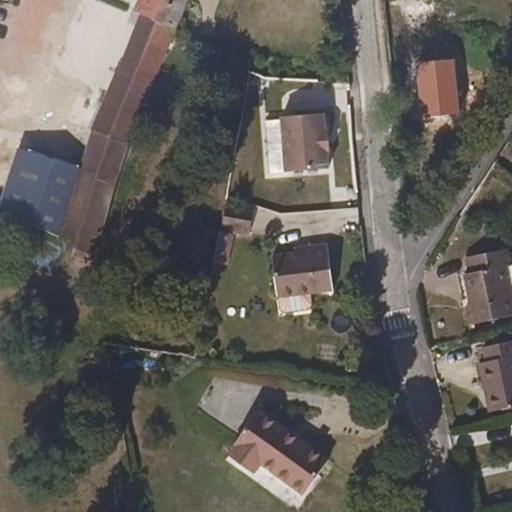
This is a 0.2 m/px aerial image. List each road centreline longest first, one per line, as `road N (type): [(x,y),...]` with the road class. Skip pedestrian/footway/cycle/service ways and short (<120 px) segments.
road 1 (residential): [(446,511),(385,253)]
road 2 (residential): [(385,253),(360,0)]
road 3 (residential): [(511,118),(419,243),(385,253)]
